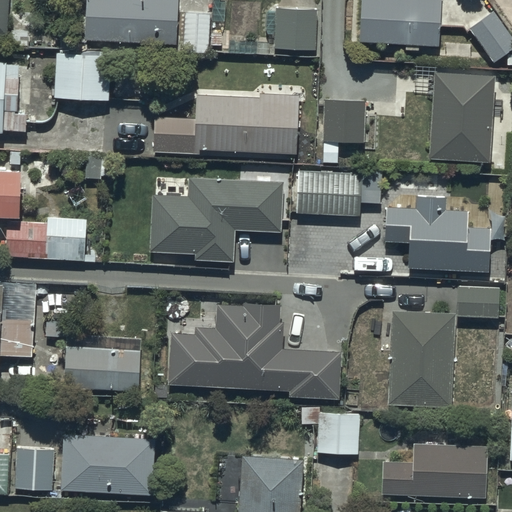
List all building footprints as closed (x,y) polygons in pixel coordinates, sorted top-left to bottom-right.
[(10,0),(0,0),(0,32),(9,33),(10,0)] [(89,0),(88,39),(178,43),(180,0),(89,0)] [(443,0),(362,0),(360,41),(440,47),(443,0)] [(318,8),(277,7),(276,46),(317,47),(318,8)] [(511,50),(511,34),(493,10),(469,28),(496,63),(511,50)] [(210,11),(184,11),(183,51),(209,51),(210,11)] [(112,52),(57,50),(55,96),(111,97),(112,52)] [(9,55),(0,55),(0,130),(4,131),(4,129),(27,130),(27,111),(20,110),(22,61),(9,61),(9,55)] [(497,74),(437,69),(430,155),(490,160),(497,74)] [(263,97),(199,95),(198,118),(157,117),(156,151),(201,152),(201,150),(298,152),(299,94),(263,94),(263,97)] [(367,97),(325,98),(326,141),(384,140),(384,122),(368,123),(367,97)] [(0,216),(22,217),(23,168),(0,167),(0,216)] [(360,171),(300,170),(297,213),(361,217),(362,202),(384,204),(386,169),(360,167),(360,171)] [(190,195),(154,193),(151,250),(197,253),(196,258),(235,260),(237,227),(284,229),(286,181),(192,175),(190,195)] [(414,206),(389,205),(387,240),(411,241),(409,267),(493,272),(495,228),(469,227),(470,210),(444,209),(445,195),(415,193),(414,206)] [(48,224),(10,220),(7,253),(87,260),(91,218),(49,214),(48,224)] [(38,282),(0,279),(0,367),(2,367),(3,355),(34,357),(38,282)] [(500,285),(460,284),(459,316),(499,316),(500,285)] [(196,332),(173,331),(169,381),(289,389),(289,394),(339,397),(342,350),(284,347),(285,321),(280,320),(281,304),(218,300),(216,327),(197,325),(196,332)] [(456,312),(391,309),(388,402),(453,404),(456,312)] [(141,349),(68,344),(66,386),(138,390),(141,349)] [(360,415),(319,413),(317,453),(358,455),(360,415)] [(155,436),(67,433),(65,488),(153,491),(155,436)] [(412,459),(383,459),(382,492),(487,493),(488,446),(412,445),(412,459)] [(54,449),(16,447),(14,487),(52,488),(54,449)] [(9,454),(0,453),(0,493),(6,494),(9,454)] [(243,453),(243,457),(239,511),(301,511),(305,458),(243,453)]
